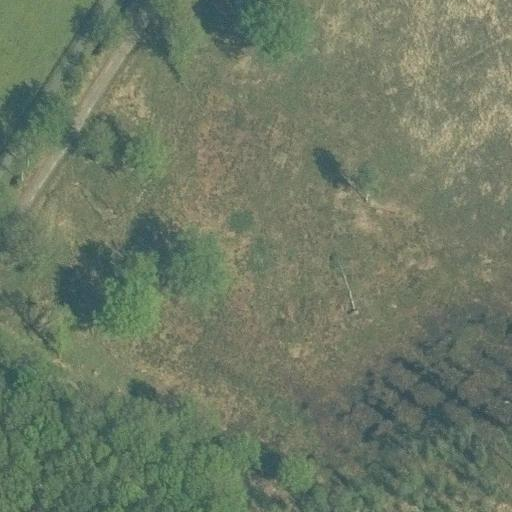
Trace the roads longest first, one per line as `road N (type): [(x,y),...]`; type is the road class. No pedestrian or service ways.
road 1 (track): [(0,245),(156,0)]
road 2 (track): [(230,511),(203,468),(0,347)]
